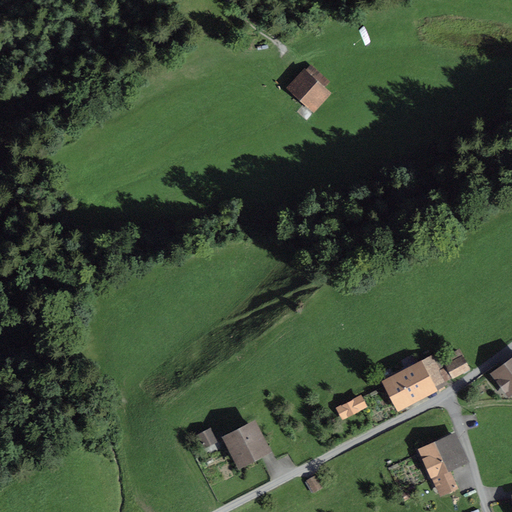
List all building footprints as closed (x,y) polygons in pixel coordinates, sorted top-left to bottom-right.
[(291,86),(315,108),(327,94),(303,72),(291,86)] [(444,359),(453,376),(468,368),(459,351),(444,359)] [(425,364),(388,383),(400,404),(419,394),(420,397),(445,384),(431,356),(423,360),(425,364)] [(511,362),(498,373),(511,390),(511,389),(511,362)] [(360,398),(339,408),(344,417),(364,406),(360,398)] [(229,439),(240,461),(265,449),(253,426),(229,439)] [(211,427),(195,434),(202,449),(218,442),(211,427)] [(456,436),(424,451),(442,492),(455,486),(447,468),(467,460),(456,436)] [(308,481),(314,491),(320,487),(315,477),(308,481)]
